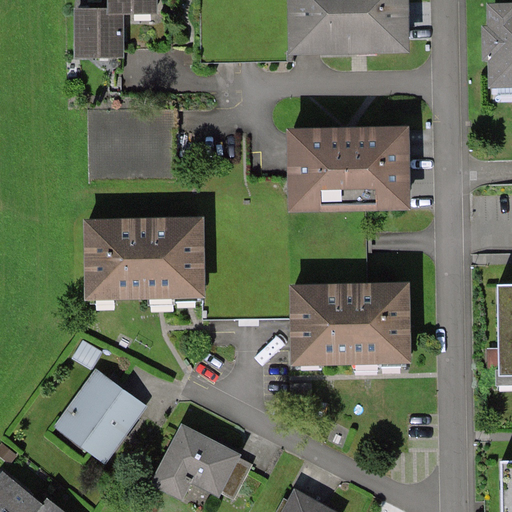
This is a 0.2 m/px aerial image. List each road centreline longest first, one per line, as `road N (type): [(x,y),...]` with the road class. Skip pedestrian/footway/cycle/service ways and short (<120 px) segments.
road 1 (residential): [(442,0),(454,511)]
road 2 (unknown): [(145,58),(200,80),(444,75)]
